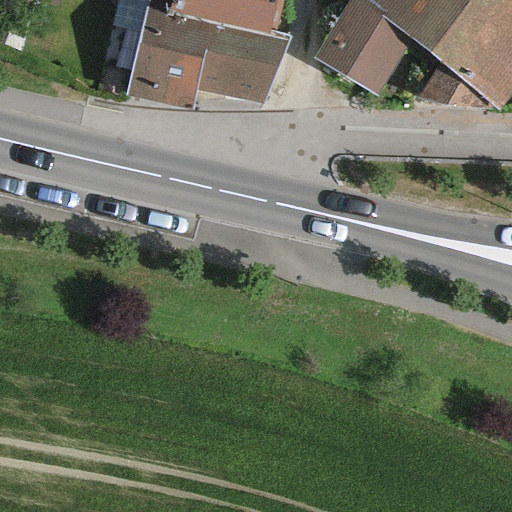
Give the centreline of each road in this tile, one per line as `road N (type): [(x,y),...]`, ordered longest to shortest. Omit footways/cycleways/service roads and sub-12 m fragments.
road 1 (tertiary): [(397,231),(0,141)]
road 2 (tertiary): [(397,231),(511,279)]
